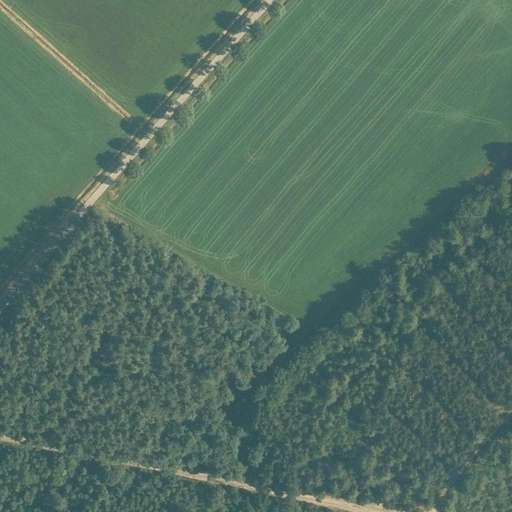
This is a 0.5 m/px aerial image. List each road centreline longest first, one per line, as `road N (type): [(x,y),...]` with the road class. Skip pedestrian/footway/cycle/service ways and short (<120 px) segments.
road 1 (unclassified): [(0,308),(270,0)]
road 2 (track): [(0,437),(250,488)]
